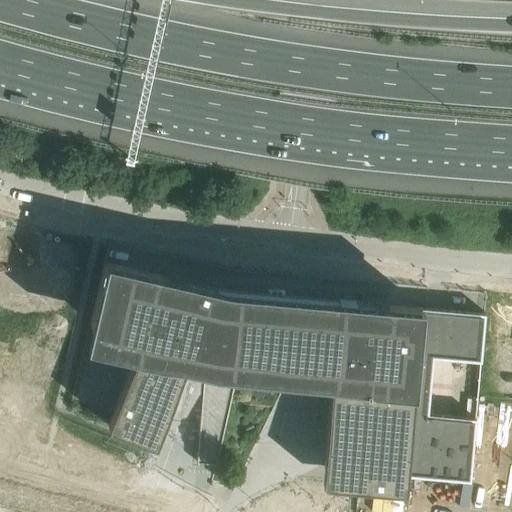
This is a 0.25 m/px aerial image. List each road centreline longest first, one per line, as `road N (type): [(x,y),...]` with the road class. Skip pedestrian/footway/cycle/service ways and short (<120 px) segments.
road 1 (motorway): [(0,61),(183,105),(511,148)]
road 2 (motorway): [(511,90),(347,74),(7,0)]
road 3 (motorway): [(511,30),(206,0)]
road 4 (unclassified): [(0,183),(291,242)]
road 5 (unclassified): [(291,242),(511,268)]
road 6 (unclassified): [(325,0),(295,200)]
